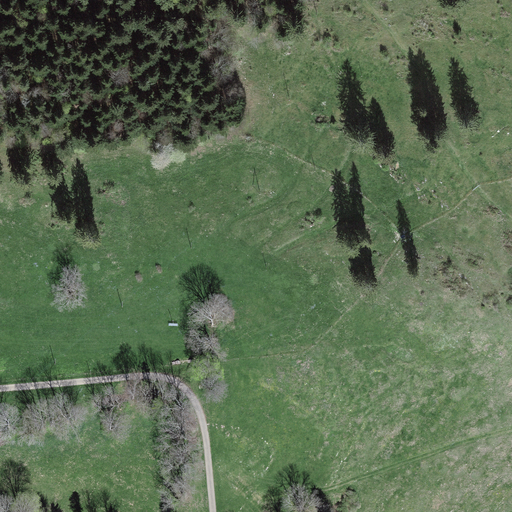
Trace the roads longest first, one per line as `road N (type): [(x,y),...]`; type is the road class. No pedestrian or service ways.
road 1 (track): [(0,387),(141,375),(180,384),(201,416),(213,511)]
road 2 (track): [(511,426),(243,511)]
road 3 (track): [(362,0),(417,70),(446,145),(474,187),(511,217)]
